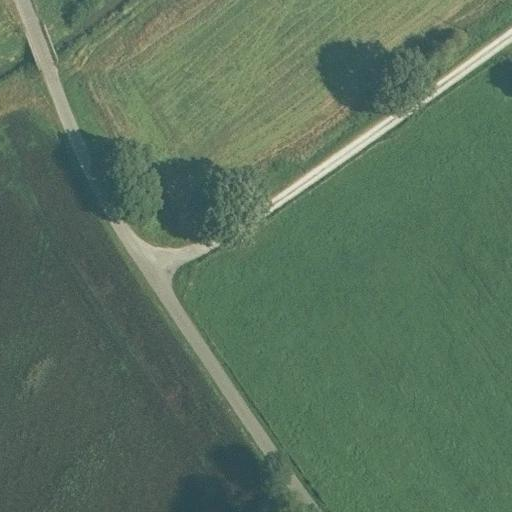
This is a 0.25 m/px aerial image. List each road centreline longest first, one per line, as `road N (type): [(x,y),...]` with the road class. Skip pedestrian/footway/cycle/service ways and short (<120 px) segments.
road 1 (unclassified): [(511,32),(242,226),(145,273)]
road 2 (unclassified): [(145,273),(75,138),(22,0)]
road 3 (unclassified): [(311,511),(145,273)]
